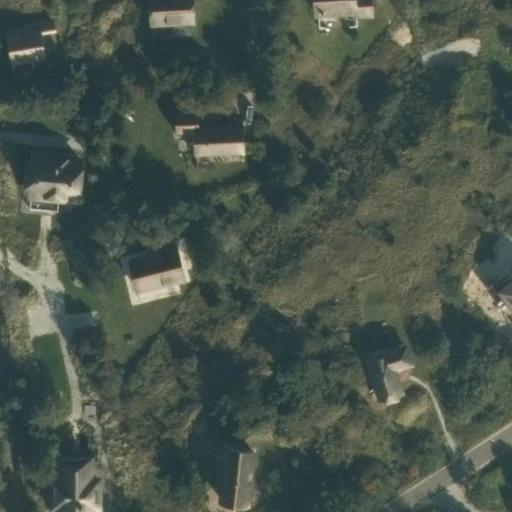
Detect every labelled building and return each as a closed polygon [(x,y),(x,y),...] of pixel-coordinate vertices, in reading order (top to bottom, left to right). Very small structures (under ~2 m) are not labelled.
[(149,0),(151,23),(193,21),(191,0),(149,0)] [(313,0),(315,14),(355,12),(355,16),(372,16),(370,0),(313,0)] [(40,32),(54,29),(53,22),(26,27),(27,30),(7,34),(12,61),(44,56),(40,32)] [(505,100),(511,96),(511,85),(501,91),(505,100)] [(243,151),(241,121),(228,122),(229,127),(197,129),(196,115),(176,116),(177,132),(195,131),(196,153),(243,151)] [(30,195),(46,197),(46,199),(77,201),(81,161),(34,157),(33,168),(29,168),(27,184),(31,184),(30,195)] [(137,290),(184,279),(176,246),(149,252),(151,259),(130,264),(137,290)] [(511,279),(502,287),(511,300),(511,279)] [(389,345),(362,354),(377,402),(404,394),(397,371),(414,366),(412,360),(407,343),(390,349),(389,345)] [(54,481),(54,506),(61,506),(61,511),(89,511),(90,506),(97,506),(97,481),(90,481),(90,466),(82,466),(82,456),(80,456),(80,466),(63,466),(63,445),(61,445),(61,466),(61,481),(54,481)] [(253,453),(227,450),(221,501),(247,504),(248,498),(251,499),(252,488),(249,487),(253,453)]
